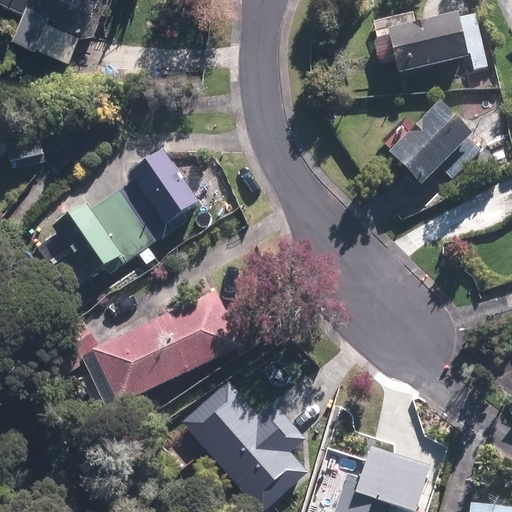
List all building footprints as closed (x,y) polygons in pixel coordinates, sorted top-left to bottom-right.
[(101,0),(0,0),(29,12),(18,37),(73,61),(84,35),(86,36),(101,0)] [(393,29),(403,73),(472,57),(462,13),(393,29)] [(445,102),(394,152),(425,184),(442,167),(454,179),(482,150),(471,139),(476,133),(445,102)] [(107,268),(111,274),(190,220),(185,214),(203,202),(168,150),(133,173),(138,180),(95,209),(91,204),(58,227),(92,278),(107,268)] [(110,409),(244,347),(218,291),(102,346),(82,315),(46,337),(71,374),(88,364),(110,409)] [(232,381),(185,423),(264,511),(265,511),(311,471),(294,452),(308,439),(275,402),(261,414),(232,381)] [(391,511),(395,503),(419,511),(432,464),(411,457),(374,445),(360,491),(346,486),(337,511),(391,511)] [(511,511),(511,507),(474,503),(473,511),(511,511)]
